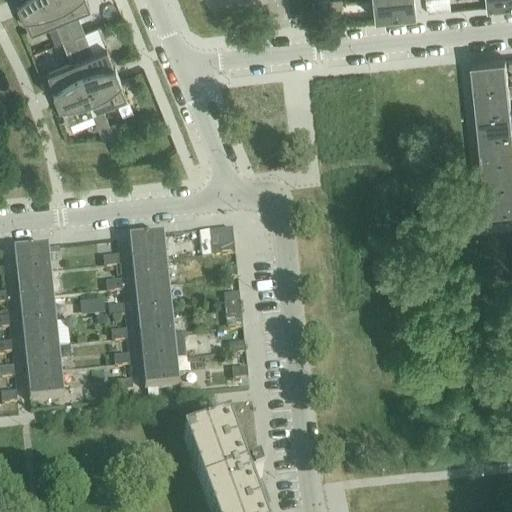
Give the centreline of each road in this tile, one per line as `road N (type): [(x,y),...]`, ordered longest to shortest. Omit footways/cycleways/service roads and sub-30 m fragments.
road 1 (residential): [(318,511),(278,217),(265,199),(230,199)]
road 2 (residential): [(175,60),(511,29)]
road 3 (residential): [(0,223),(230,199)]
road 4 (residential): [(230,199),(175,60)]
